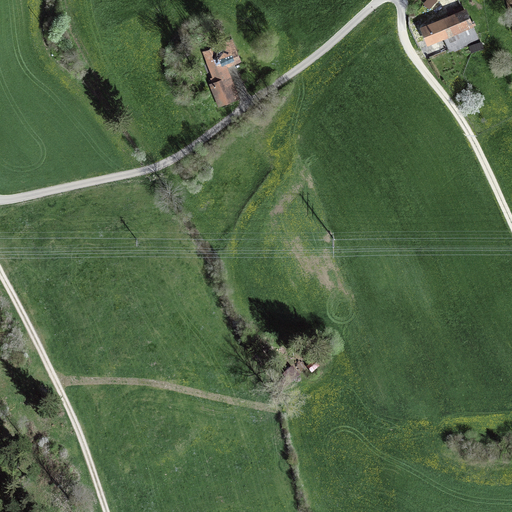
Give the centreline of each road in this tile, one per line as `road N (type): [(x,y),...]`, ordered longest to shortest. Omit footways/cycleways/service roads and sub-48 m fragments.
road 1 (track): [(103,511),(71,416),(0,274)]
road 2 (track): [(511,225),(465,125),(407,47),(401,0)]
